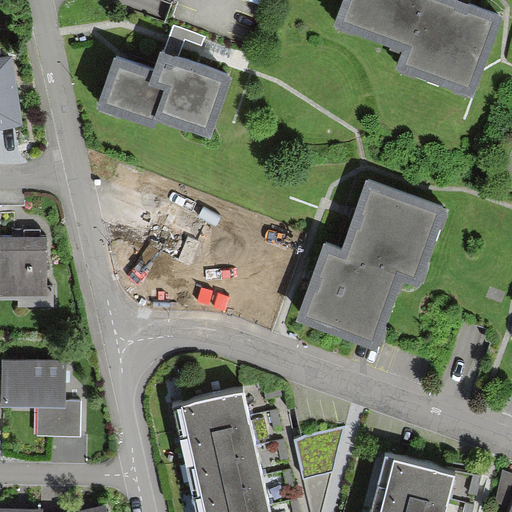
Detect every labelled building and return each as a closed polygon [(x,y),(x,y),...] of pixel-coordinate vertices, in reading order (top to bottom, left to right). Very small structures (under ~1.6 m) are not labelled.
[(429,0),(349,0),(342,20),(412,47),(429,0)] [(405,64),(474,90),(502,15),(465,1),(463,0),(429,0),(412,47),(405,64)] [(162,107),(212,124),(230,70),(161,48),(154,70),(118,59),(104,103),(158,120),(162,107)] [(0,119),(26,116),(16,49),(0,51),(0,119)] [(370,178),(346,246),(401,266),(420,272),(445,205),(370,178)] [(145,235),(189,254),(196,235),(206,238),(214,212),(164,194),(157,209),(117,192),(124,215),(150,222),(145,235)] [(24,296),(59,296),(58,280),(53,280),(53,229),(4,229),(4,274),(4,291),(24,291),(24,296)] [(376,335),(401,266),(346,246),(329,240),(304,309),(376,335)] [(41,392),(72,393),(72,352),(10,352),(10,392),(41,392)] [(273,511),(246,386),(175,401),(199,511),(273,511)] [(40,429),(85,429),(85,393),(72,393),(41,392),(40,429)] [(321,511),(345,426),(295,435),(312,511),(321,511)] [(450,511),(461,470),(390,453),(375,511),(450,511)] [(511,511),(511,466),(509,466),(501,492),(511,495),(511,511)] [(115,511),(112,496),(72,505),(74,511),(115,511)] [(6,511),(46,511),(47,506),(47,499),(6,499),(6,511)]
